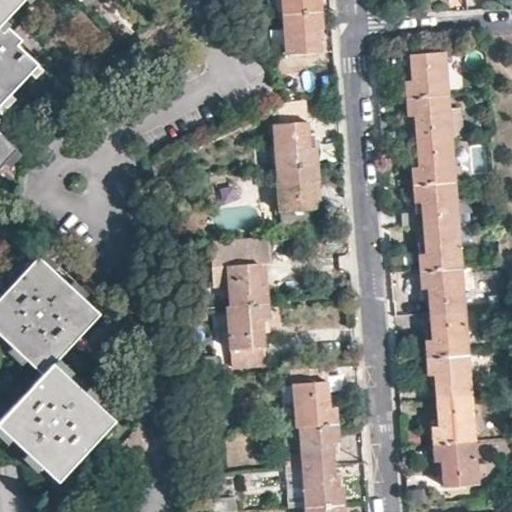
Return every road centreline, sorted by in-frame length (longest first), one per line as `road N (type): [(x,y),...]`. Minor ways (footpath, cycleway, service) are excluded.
road 1 (residential): [(358,38),(350,102),(393,511)]
road 2 (residential): [(101,197),(124,232),(160,415),(166,479),(155,511)]
road 3 (residential): [(191,0),(230,79),(90,155)]
road 4 (residential): [(358,38),(511,27)]
